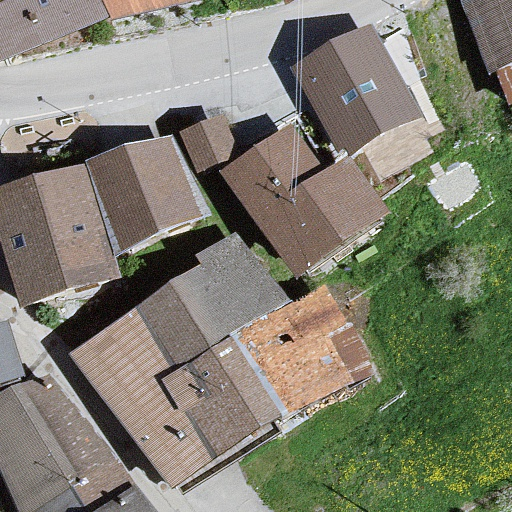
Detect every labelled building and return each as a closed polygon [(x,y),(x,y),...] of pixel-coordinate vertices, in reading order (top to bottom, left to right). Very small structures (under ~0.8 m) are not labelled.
[(210,0),(0,0),(0,59),(109,14),(211,0),(210,0)] [(274,0),(281,14),(311,0),(274,0)] [(511,56),(511,0),(465,0),(491,65),(511,56)] [(434,109),(378,9),(287,60),(334,143),(347,135),(356,152),(434,109)] [(238,152),(222,111),(180,128),(197,169),(238,152)] [(320,167),(288,122),(226,167),(299,267),(388,203),(347,147),(320,167)] [(170,128),(88,160),(119,241),(201,209),(170,128)] [(88,160),(0,184),(0,223),(23,297),(118,267),(88,160)] [(371,372),(326,284),(291,298),(235,229),(196,251),(200,258),(70,349),(169,485),(371,372)] [(0,351),(0,384),(8,383),(0,351)] [(160,511),(50,374),(14,385),(0,391),(0,466),(18,511),(160,511)]
